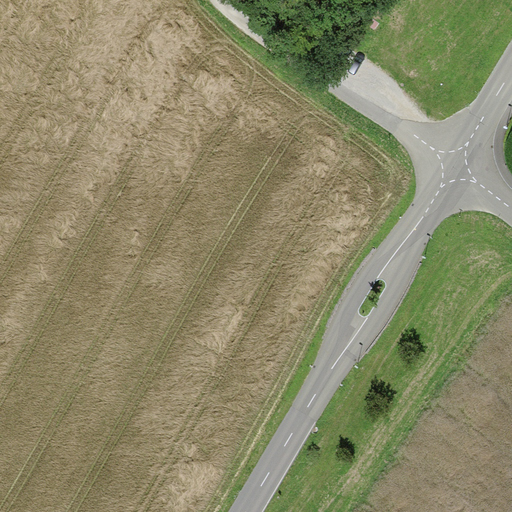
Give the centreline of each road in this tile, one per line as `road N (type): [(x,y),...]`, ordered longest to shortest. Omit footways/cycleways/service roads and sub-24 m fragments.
road 1 (tertiary): [(457,164),(250,511)]
road 2 (track): [(457,164),(241,24),(219,0)]
